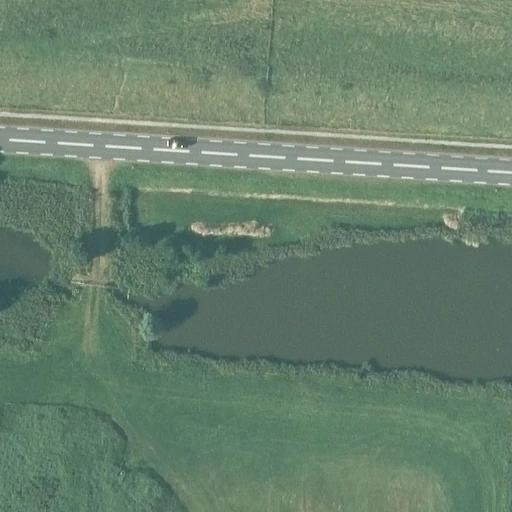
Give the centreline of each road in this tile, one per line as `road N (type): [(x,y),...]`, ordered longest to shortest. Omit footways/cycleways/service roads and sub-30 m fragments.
road 1 (primary): [(511,172),(0,139)]
road 2 (track): [(93,306),(100,145)]
